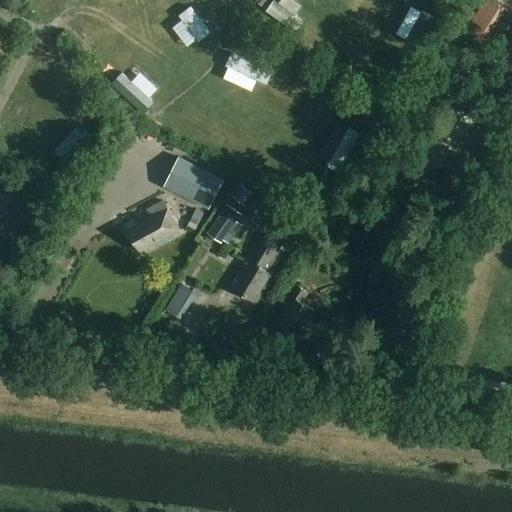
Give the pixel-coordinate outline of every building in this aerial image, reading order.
[(211,39),(237,22),(226,4),(200,20),(211,39)] [(246,92),(253,75),(231,66),(224,83),(246,92)] [(273,92),(280,109),(289,106),(282,88),(273,92)] [(224,181),(180,158),(164,187),(207,210),(224,181)] [(180,230),(164,201),(147,210),(151,217),(128,230),(140,252),(180,230)] [(242,214),(228,204),(208,234),(222,244),(242,214)] [(278,253),(257,241),(230,287),(257,303),(273,275),(267,272),(278,253)] [(195,291),(179,281),(163,307),(179,317),(195,291)] [(308,292),(296,284),(283,305),(286,307),(277,323),(308,341),(318,325),(309,319),(315,309),(302,301),(308,292)]
